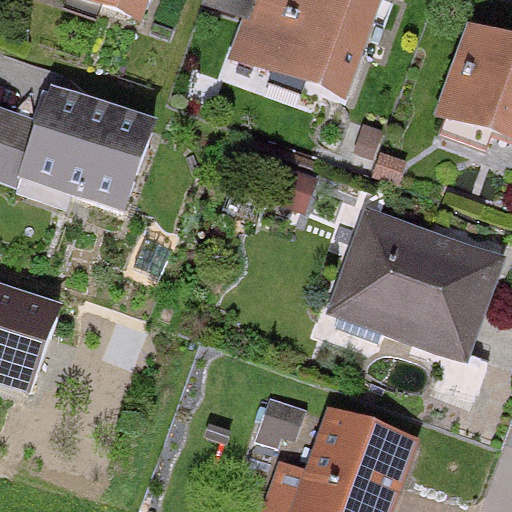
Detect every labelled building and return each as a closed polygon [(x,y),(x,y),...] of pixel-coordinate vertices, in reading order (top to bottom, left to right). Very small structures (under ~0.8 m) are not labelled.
[(98,19),(102,7),(83,0),(66,0),(64,7),(98,19)] [(150,0),(83,0),(102,7),(144,20),(150,0)] [(204,0),(204,2),(242,16),(249,18),(255,0),(204,0)] [(242,16),(229,57),(346,97),(380,0),(255,0),(249,18),(242,16)] [(511,36),(468,21),(434,114),(511,141),(511,36)] [(0,182),(16,188),(19,177),(123,213),(156,119),(51,83),(49,91),(43,89),(33,117),(0,105),(0,182)] [(382,130),(363,124),(354,154),(373,160),(382,130)] [(406,161),(381,152),(373,178),(398,186),(406,161)] [(319,179),(286,167),(273,203),(306,215),(319,179)] [(364,206),(326,313),(340,318),(382,333),(467,363),(505,256),(364,206)] [(62,304),(0,282),(0,382),(31,393),(62,304)] [(378,343),(382,333),(340,318),(336,328),(378,343)] [(269,397),(255,441),(293,454),(307,410),(269,397)] [(329,405),(306,468),(280,459),(262,510),(267,511),(393,511),(420,436),(329,405)]
